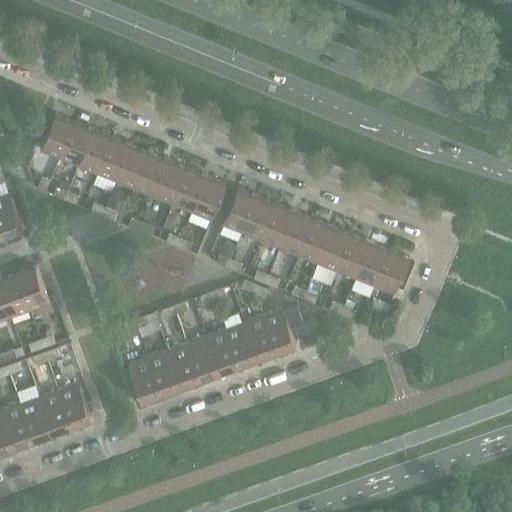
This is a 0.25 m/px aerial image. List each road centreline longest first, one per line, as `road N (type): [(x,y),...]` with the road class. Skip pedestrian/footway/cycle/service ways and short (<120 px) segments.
road 1 (residential): [(447,236),(405,339),(0,485)]
road 2 (residential): [(447,236),(0,57)]
road 3 (secondary): [(80,0),(511,177)]
road 4 (secondary): [(511,132),(174,0)]
road 5 (primary): [(511,401),(214,511)]
road 6 (primary): [(287,511),(490,444)]
